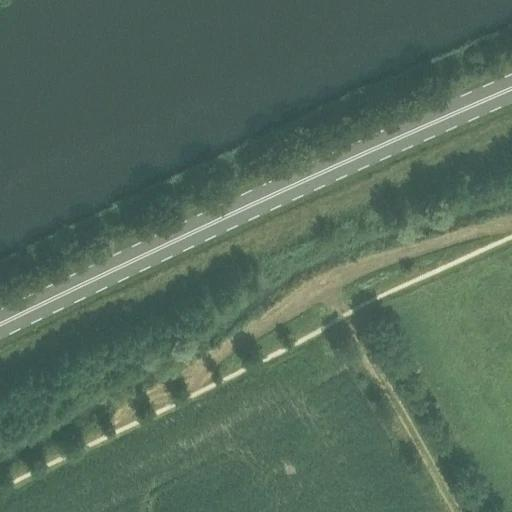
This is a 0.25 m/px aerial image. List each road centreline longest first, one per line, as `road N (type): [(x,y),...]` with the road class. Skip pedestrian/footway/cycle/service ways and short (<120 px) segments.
road 1 (primary): [(0,324),(271,187),(511,88)]
road 2 (track): [(456,511),(345,315)]
